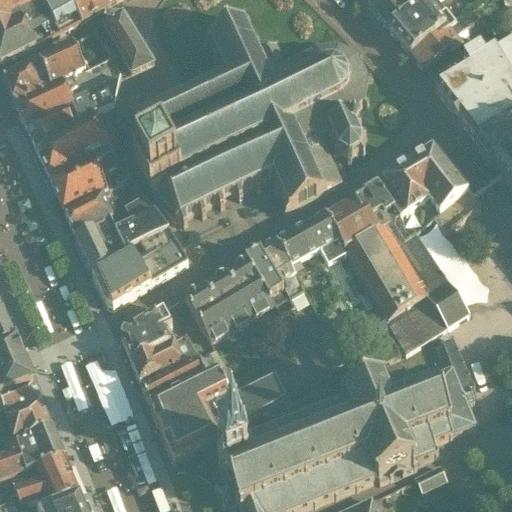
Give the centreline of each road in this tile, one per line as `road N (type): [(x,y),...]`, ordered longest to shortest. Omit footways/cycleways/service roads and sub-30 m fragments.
road 1 (residential): [(69,353),(439,135)]
road 2 (residential): [(439,135),(320,0)]
road 3 (residential): [(69,353),(0,195)]
road 4 (residential): [(135,511),(69,353)]
road 5 (residential): [(0,77),(122,14),(144,16)]
road 6 (residential): [(121,122),(178,95),(144,33),(144,16)]
